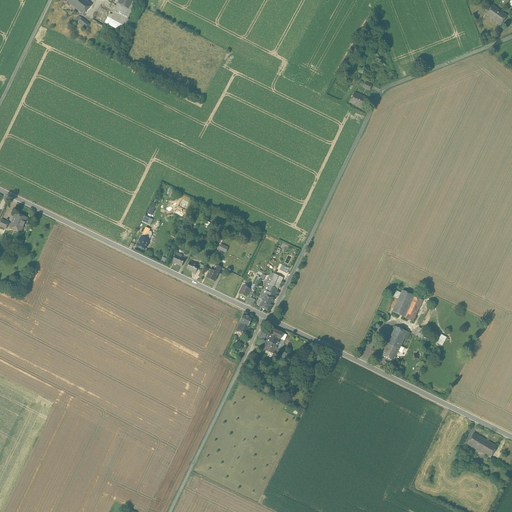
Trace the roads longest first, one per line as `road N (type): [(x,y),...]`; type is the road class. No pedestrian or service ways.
road 1 (tertiary): [(264,315),(0,188)]
road 2 (tertiary): [(511,434),(271,318)]
road 3 (residential): [(379,93),(271,318)]
road 4 (residential): [(264,315),(171,511)]
road 5 (residential): [(379,93),(511,37)]
